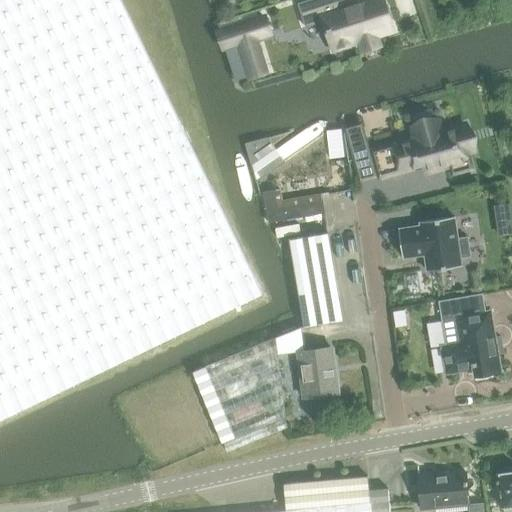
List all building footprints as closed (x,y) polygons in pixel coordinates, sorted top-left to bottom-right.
[(0,0),(0,421),(81,383),(265,295),(122,0),(0,0)] [(306,0),(297,3),(305,27),(326,20),(335,48),(359,40),(361,48),(377,43),(375,35),(392,30),(386,12),(378,14),(373,0),(306,0)] [(266,13),(251,18),(258,40),(273,35),(266,13)] [(259,40),(237,47),(247,80),(270,73),(259,40)] [(454,172),(470,167),(466,152),(472,151),(471,148),(473,148),(473,146),(472,146),(466,124),(443,130),(440,120),(415,127),(413,128),(415,138),(382,147),(383,150),(373,153),(379,174),(397,169),(398,171),(400,171),(400,169),(411,165),(412,167),(422,164),(424,172),(452,164),(454,172)] [(275,149),(283,161),(323,133),(327,122),(315,121),(275,149)] [(424,174),(426,187),(446,184),(444,171),(424,174)] [(280,188),(263,191),(269,222),(325,213),(321,193),(282,200),(280,188)] [(498,233),(511,231),(511,201),(496,202),(498,233)] [(456,217),(419,222),(419,225),(398,228),(403,259),(423,257),(425,271),(463,267),(456,217)] [(304,326),(342,320),(329,234),(290,239),(304,326)] [(405,274),(408,298),(420,297),(417,272),(405,274)] [(482,293),(438,300),(446,345),(442,346),(446,372),(474,368),(475,375),(478,374),(480,377),(489,376),(490,372),(501,371),(498,353),(504,352),(501,336),(495,337),(490,311),(486,311),(482,293)] [(203,366),(192,370),(222,443),(225,442),(228,452),(261,438),(287,427),(279,354),(302,350),(299,327),(274,336),(203,366)] [(305,397),(337,393),(332,348),(299,352),(305,397)] [(498,474),(497,474),(502,509),(511,507),(511,470),(510,468),(499,469),(498,474)] [(420,509),(468,505),(468,504),(466,473),(447,474),(447,473),(417,475),(420,509)] [(282,484),(284,510),(369,501),(370,511),(389,511),(387,487),(369,488),(367,476),(312,482),(282,484)] [(370,511),(369,501),(284,510),(258,511),(370,511)] [(483,511),(483,503),(468,504),(468,505),(469,511),(483,511)]
